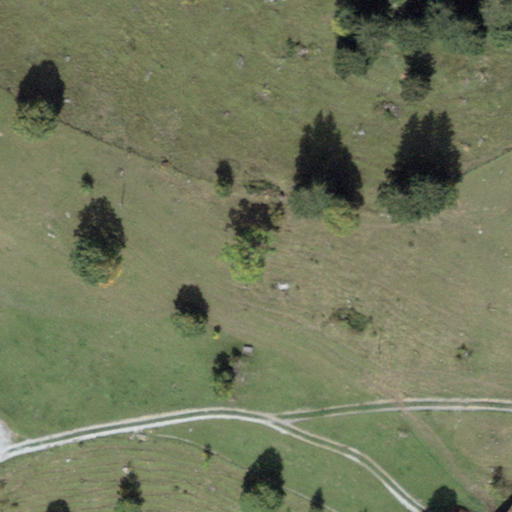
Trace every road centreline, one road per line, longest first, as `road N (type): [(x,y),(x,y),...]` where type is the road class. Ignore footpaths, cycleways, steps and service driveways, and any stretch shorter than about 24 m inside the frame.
road 1 (track): [(424,511),(353,453),(268,419),(228,411),(126,423)]
road 2 (track): [(511,407),(353,407),(268,419)]
road 3 (track): [(126,423),(6,453)]
